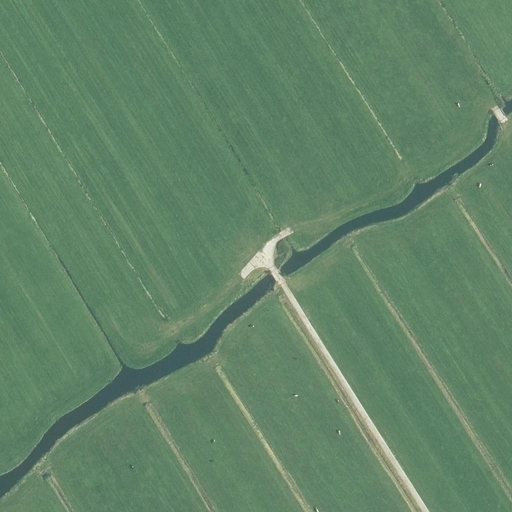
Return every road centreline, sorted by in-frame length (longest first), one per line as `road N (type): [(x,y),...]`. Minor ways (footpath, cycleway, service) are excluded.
road 1 (track): [(493,109),(488,102),(459,138),(405,171),(290,229),(207,308),(157,332)]
road 2 (track): [(426,511),(271,266)]
